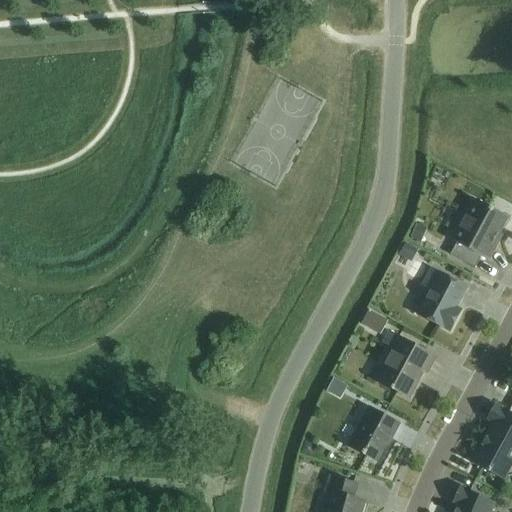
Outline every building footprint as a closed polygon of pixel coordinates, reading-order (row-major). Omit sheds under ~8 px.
[(457,244),(450,255),(475,269),(481,257),(488,261),(496,246),(493,244),(507,217),(476,200),(461,227),(458,225),(450,240),(457,244)] [(416,223),(409,236),(419,241),(426,229),(416,223)] [(399,255),(411,261),(417,249),(406,243),(399,255)] [(456,308),(467,288),(432,269),(422,288),(430,292),(418,315),(450,332),(461,311),(456,308)] [(368,311),(361,325),(380,335),(387,321),(368,311)] [(427,374),(436,357),(389,332),(383,343),(393,348),(376,381),(409,399),(424,372),(427,374)] [(334,379),(326,392),(340,400),(347,386),(334,379)] [(503,480),(511,464),(511,414),(495,405),(487,419),(494,423),(472,463),(503,480)] [(392,438),(400,424),(369,408),(348,447),(377,462),(390,438),(392,438)] [(304,441),(300,453),(311,457),(315,444),(304,441)] [(361,511),(365,502),(353,499),(357,486),(330,477),(325,491),(330,493),(324,511),(361,511)] [(490,511),(494,503),(460,487),(453,502),(458,504),(454,511),(490,511)]
